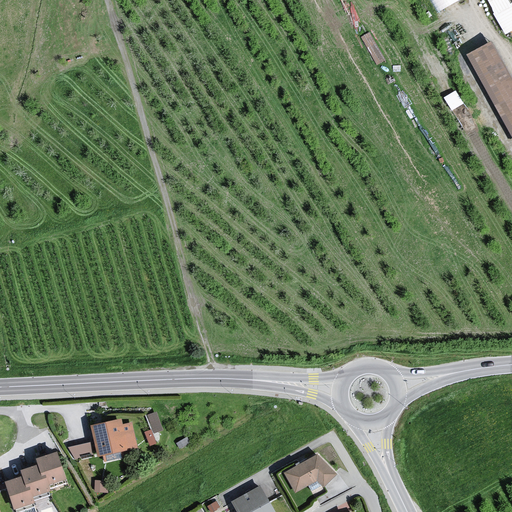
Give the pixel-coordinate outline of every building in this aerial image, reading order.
[(428,0),(432,9),(451,0),(428,0)] [(488,0),(503,32),(511,27),(511,0),(510,0),(508,1),(507,0),(488,0)] [(511,78),(491,41),(466,55),(511,136),(511,78)] [(156,411),(147,415),(154,434),(163,430),(156,411)] [(121,418),(90,424),(97,456),(103,455),(104,461),(124,457),(123,450),(138,447),(132,422),(123,424),(121,418)] [(144,430),(150,445),(156,443),(151,428),(144,430)] [(190,442),(187,436),(176,442),(180,448),(190,442)] [(94,454),(91,441),(67,447),(75,459),(94,454)] [(66,479),(57,450),(35,457),(37,464),(41,475),(45,473),(49,484),(66,479)] [(317,480),(324,487),(337,473),(317,453),(283,473),(295,493),(317,480)] [(41,475),(37,464),(20,469),(22,475),(26,487),(30,485),(33,496),(51,491),(49,484),(45,473),(41,475)] [(26,487),(22,475),(4,481),(13,509),(35,502),(33,496),(30,485),(26,487)] [(109,480),(95,479),(94,492),(108,492),(109,480)] [(275,511),(260,485),(231,501),(236,511),(275,511)] [(216,501),(207,506),(210,511),(211,511),(220,508),(216,501)]
